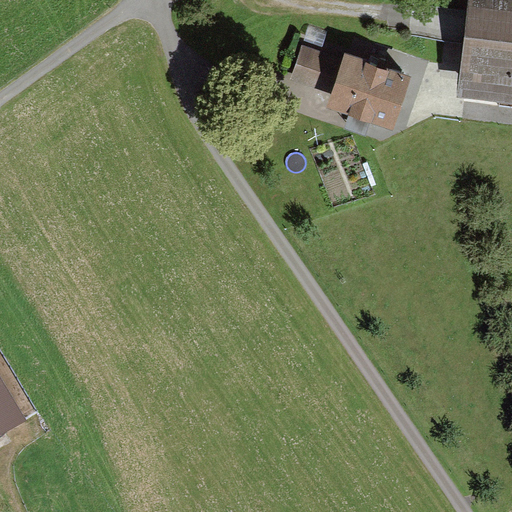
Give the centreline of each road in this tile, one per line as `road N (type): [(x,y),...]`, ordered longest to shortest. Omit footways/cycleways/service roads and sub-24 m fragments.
road 1 (track): [(149,0),(189,109),(217,155),(461,511)]
road 2 (track): [(0,97),(137,0)]
